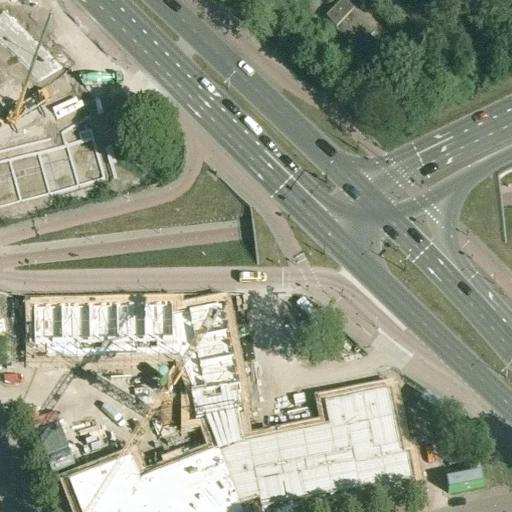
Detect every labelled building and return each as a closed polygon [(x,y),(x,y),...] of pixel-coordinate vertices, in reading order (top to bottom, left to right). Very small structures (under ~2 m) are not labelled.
[(343,1),(325,19),(367,60),(379,48),(368,37),(374,31),(343,1)] [(4,10),(0,14),(0,42),(13,56),(31,37),(4,10)] [(31,37),(13,56),(40,81),(62,68),(62,67),(31,37)] [(40,81),(34,85),(43,100),(71,84),(62,68),(40,81)] [(71,84),(43,100),(52,116),(80,99),(71,84)] [(80,99),(52,116),(62,132),(62,131),(84,118),(84,119),(90,116),(80,99)] [(0,207),(105,179),(91,128),(87,129),(84,119),(84,118),(62,131),(62,132),(65,144),(0,161),(0,207)] [(172,310),(31,313),(32,350),(45,349),(192,346),(202,398),(192,399),(188,400),(190,409),(190,428),(204,428),(215,457),(140,486),(131,463),(66,488),(75,511),(240,511),(257,507),(257,511),(284,511),(356,498),(356,500),(414,489),(408,458),(402,459),(389,395),(321,408),(326,432),(243,449),(237,418),(241,417),(238,402),(240,401),(222,309),(186,316),(186,317),(172,319),(172,310)]
